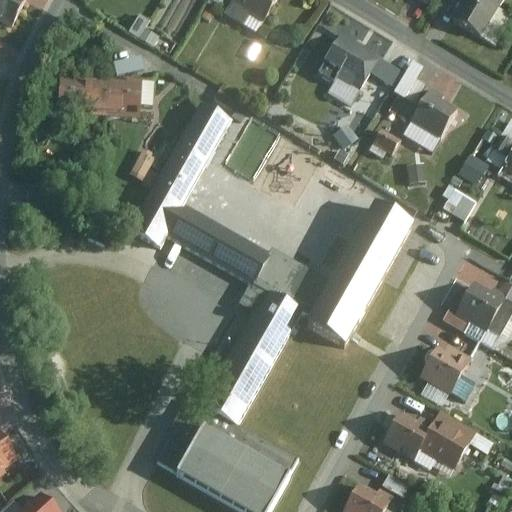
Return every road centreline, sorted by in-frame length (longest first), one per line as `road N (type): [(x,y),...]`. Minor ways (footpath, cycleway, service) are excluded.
road 1 (residential): [(305,511),(455,268)]
road 2 (residential): [(0,308),(6,355),(31,424),(60,464),(123,511)]
road 3 (residential): [(60,0),(14,105),(0,184)]
road 4 (residential): [(511,96),(350,0)]
